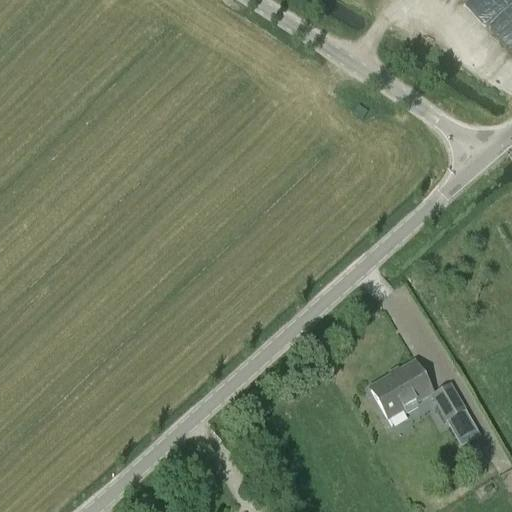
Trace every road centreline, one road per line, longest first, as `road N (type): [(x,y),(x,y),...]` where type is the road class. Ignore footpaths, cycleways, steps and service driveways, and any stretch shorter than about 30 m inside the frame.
road 1 (tertiary): [(91,511),(482,159)]
road 2 (unclassified): [(482,159),(246,0)]
